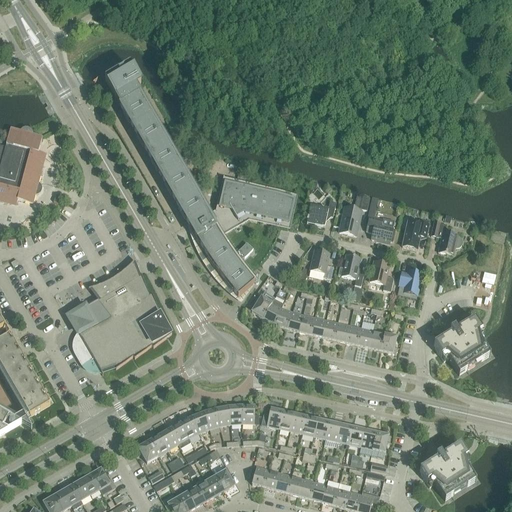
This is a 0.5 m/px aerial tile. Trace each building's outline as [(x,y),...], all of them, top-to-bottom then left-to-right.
[(117,75),(105,82),(106,84),(107,86),(114,99),(116,101),(120,107),(119,107),(121,110),(126,119),(133,131),(140,143),(147,156),(154,168),(161,180),(168,192),(175,204),(182,216),(185,221),(188,225),(189,227),(188,227),(189,232),(190,235),(191,238),(192,242),(192,243),(194,246),(195,248),(196,251),(199,256),(199,257),(201,261),(203,265),(206,268),(206,269),(209,273),(212,277),(215,280),(218,284),(221,287),(224,291),(226,293),(229,295),(232,298),(233,299),(237,302),(241,304),(255,285),(257,282),(255,280),(258,276),(257,276),(254,280),(252,277),(248,272),(246,270),(245,268),(243,265),(241,262),(244,260),(246,258),(249,255),(251,253),(253,251),(246,244),(244,246),(242,248),(241,250),(238,252),(235,255),(232,250),(231,248),(227,244),(227,243),(224,239),(223,237),(249,222),(287,230),(290,231),(298,196),(289,194),(286,193),(234,181),(224,179),(223,179),(223,180),(223,182),(221,189),(218,202),(216,212),(211,215),(208,211),(207,209),(204,203),(197,191),(190,179),(183,167),(176,155),(169,143),(162,131),(155,119),(148,107),(141,95),(137,88),(141,86),(134,75),(132,72),(130,67),(117,75)] [(0,202),(8,204),(10,203),(17,205),(18,201),(32,205),(35,195),(36,195),(38,195),(40,193),(41,191),(41,189),(40,187),(39,185),(37,185),(43,165),(41,165),(42,162),(44,161),(45,155),(39,153),(42,139),(31,136),(32,135),(31,133),(30,131),(28,130),(25,130),(23,131),(22,132),(21,134),(10,131),(5,148),(0,146),(0,202)] [(363,198),(360,211),(367,212),(370,200),(363,198)] [(369,220),(366,233),(373,235),(372,241),(389,245),(390,243),(393,244),(396,231),(393,231),(394,223),(383,220),(382,222),(376,221),(373,220),(377,201),(372,200),(367,219),(369,220)] [(308,219),(307,219),(306,222),(308,222),(307,226),(322,229),(322,228),(325,229),(325,228),(327,218),(333,219),(336,205),(330,203),(328,211),(319,209),(314,208),(313,208),(311,208),(310,208),(311,208),(308,219)] [(362,213),(345,209),(339,234),(356,238),(362,213)] [(407,228),(402,248),(417,252),(420,239),(426,241),(426,238),(429,226),(418,224),(418,225),(408,223),(407,228)] [(434,224),(431,238),(437,239),(442,240),(438,254),(453,257),(455,250),(457,250),(458,249),(460,248),(461,247),(462,245),(462,243),(462,242),(461,240),(459,239),(457,238),(458,237),(444,234),(446,226),(434,224)] [(310,272),(309,276),(323,280),(331,281),(334,269),(327,267),(329,257),(323,255),(322,253),(321,252),(319,251),(317,252),(316,254),(314,253),(310,272)] [(361,261),(355,259),(342,256),(342,257),(346,258),(341,278),(356,281),(355,287),(361,288),(365,271),(364,271),(363,277),(357,275),(361,261)] [(19,266),(17,261),(11,264),(14,269),(19,266)] [(141,277),(141,278),(139,279),(133,265),(135,262),(132,265),(128,269),(125,272),(121,275),(117,278),(114,280),(110,282),(106,284),(102,286),(97,288),(93,289),(89,291),(92,290),(100,301),(82,312),(83,312),(84,314),(79,316),(70,319),(79,331),(77,332),(79,336),(78,338),(76,341),(75,343),(75,346),(75,349),(75,352),(76,354),(84,367),(84,368),(85,369),(86,370),(88,371),(89,372),(91,373),(93,373),(95,374),(97,374),(99,374),(100,373),(102,377),(103,376),(101,373),(114,369),(116,371),(133,358),(135,360),(134,360),(135,360),(152,347),(153,349),(153,350),(172,336),(163,314),(162,315),(163,315),(161,316),(152,296),(150,297),(141,277)] [(389,267),(374,264),(369,283),(384,287),(383,292),(390,294),(393,280),(387,279),(389,267)] [(399,288),(397,297),(402,298),(405,295),(417,297),(422,276),(408,273),(407,276),(402,275),(399,288)] [(263,320),(271,305),(261,298),(256,307),(253,305),(250,312),(252,313),(263,320)] [(274,301),(271,305),(263,320),(274,326),(281,310),(283,306),(274,301)] [(286,331),(292,314),(281,310),(274,326),(286,331)] [(292,314),(286,331),(298,335),(302,317),(292,314)] [(310,337),(314,320),(302,317),(298,335),(310,337)] [(0,368),(29,420),(50,408),(46,400),(39,389),(40,389),(40,388),(39,389),(33,378),(33,377),(26,366),(27,366),(26,366),(20,355),(20,354),(19,354),(13,343),(10,338),(6,323),(3,325),(1,322),(0,320),(0,368)] [(314,320),(310,337),(322,340),(326,323),(314,320)] [(450,337),(433,348),(435,349),(437,353),(439,356),(441,359),(443,364),(448,360),(459,377),(459,376),(466,372),(474,367),(489,358),(490,358),(479,341),(477,337),(480,336),(482,334),(482,333),(480,331),(478,327),(475,322),(461,330),(458,332),(459,335),(458,336),(455,330),(450,333),(453,339),(452,340),(450,337)] [(326,323),(322,340),(334,343),(338,325),(326,323)] [(338,325),(334,343),(345,345),(349,328),(338,325)] [(349,328),(345,345),(357,348),(361,330),(349,328)] [(373,333),(361,330),(357,348),(369,350),(373,333)] [(384,336),(373,333),(369,350),(381,353),(384,336)] [(397,338),(384,336),(381,353),(393,356),(395,356),(398,350),(394,349),(397,338)] [(228,409),(231,427),(242,426),(241,408),(228,409)] [(241,408),(242,426),(253,426),(255,408),(241,408)] [(231,427),(228,409),(216,411),(220,429),(231,427)] [(279,430),(283,413),(271,410),(269,418),(267,428),(279,430)] [(0,436),(22,424),(0,411),(0,436)] [(203,415),(209,432),(220,429),(216,411),(203,415)] [(283,413),(279,430),(290,433),(294,416),(283,413)] [(209,432),(203,415),(191,419),(199,436),(209,432)] [(294,416),(290,433),(302,436),(306,418),(294,416)] [(306,418),(302,436),(314,438),(318,421),(306,418)] [(199,436),(191,419),(180,425),(189,441),(199,436)] [(318,421),(314,438),(326,441),(329,424),(318,421)] [(329,424),(326,441),(337,444),(341,426),(329,424)] [(191,445),(189,441),(180,425),(170,431),(178,447),(181,451),(191,445)] [(341,426),(337,444),(349,446),(353,429),(341,426)] [(349,446),(361,449),(365,432),(353,429),(349,446)] [(159,437),(168,453),(178,447),(170,431),(159,437)] [(376,434),(365,432),(361,449),(372,452),(376,434)] [(388,437),(376,434),(372,452),(384,454),(387,444),(390,445),(391,438),(388,437)] [(149,443),(158,459),(168,453),(159,437),(149,443)] [(158,459),(149,443),(138,449),(138,450),(136,451),(138,457),(142,456),(147,465),(158,459)] [(436,463),(419,473),(420,475),(426,485),(428,486),(429,489),(431,488),(434,486),(445,503),(445,502),(451,498),(460,492),(475,483),(476,483),(465,466),(463,462),(466,460),(468,459),(460,447),(447,455),(443,458),(445,461),(444,461),(440,456),(436,459),(439,464),(438,465),(436,463)] [(217,452),(210,456),(212,461),(213,463),(221,458),(217,452)] [(372,465),(370,472),(386,475),(388,469),(372,465)] [(264,490),(268,472),(256,469),(252,487),(264,490)] [(103,497),(116,489),(111,481),(108,483),(106,481),(107,481),(104,476),(101,471),(91,477),(100,492),(103,497)] [(275,493),(280,476),(268,472),(264,490),(275,493)] [(161,473),(148,480),(152,486),(164,479),(161,473)] [(215,478),(224,493),(234,488),(225,473),(215,478)] [(287,496),(291,479),(280,476),(275,493),(287,496)] [(100,492),(91,477),(90,477),(91,478),(82,483),(90,497),(100,492)] [(224,493),(215,478),(206,484),(214,498),(223,493),(224,494),(224,493)] [(298,499),(303,482),(291,479),(287,496),(298,499)] [(167,481),(162,483),(153,488),(157,494),(165,489),(170,486),(167,481)] [(310,502),(315,485),(303,482),(298,499),(310,502)] [(81,503),(90,497),(82,483),(72,488),(81,503)] [(214,498),(206,484),(197,489),(205,504),(214,498)] [(322,505),(326,488),(315,485),(310,502),(322,505)] [(63,493),(72,508),(74,511),(83,506),(81,503),(72,488),(69,490),(67,488),(62,491),(63,493)] [(333,508),(338,491),(326,488),(322,505),(333,508)] [(205,504),(197,489),(187,495),(196,509),(205,504)] [(345,511),(349,494),(338,491),(333,508),(345,511)] [(54,498),(53,498),(61,511),(64,511),(72,508),(63,493),(54,499),(54,498)] [(348,511),(357,511),(361,497),(349,494),(345,511),(348,511)] [(190,511),(196,509),(187,495),(178,500),(184,511),(190,511)] [(361,497),(357,511),(369,511),(370,510),(376,511),(380,499),(373,497),(372,500),(361,497)] [(61,511),(53,498),(44,504),(48,511),(61,511)] [(184,511),(178,500),(168,506),(171,511),(184,511)]
